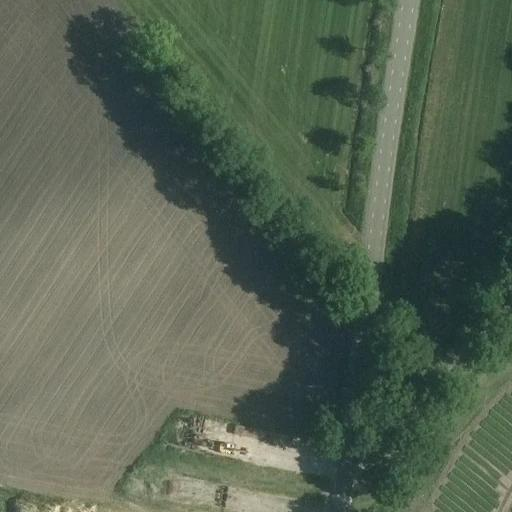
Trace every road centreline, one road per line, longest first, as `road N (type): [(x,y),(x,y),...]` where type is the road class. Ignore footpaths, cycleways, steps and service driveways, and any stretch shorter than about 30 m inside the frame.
road 1 (tertiary): [(351,444),(410,0)]
road 2 (unclassified): [(351,444),(390,442),(441,370),(511,306)]
